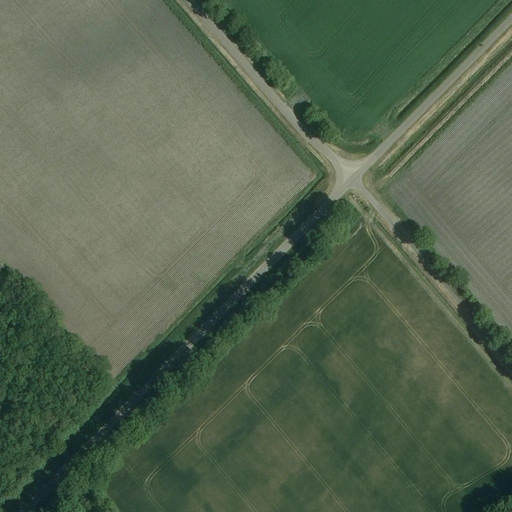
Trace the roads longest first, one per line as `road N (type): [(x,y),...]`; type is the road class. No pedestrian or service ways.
road 1 (unclassified): [(23,511),(352,178)]
road 2 (unclassified): [(352,178),(187,0)]
road 3 (unclassified): [(352,178),(511,16)]
